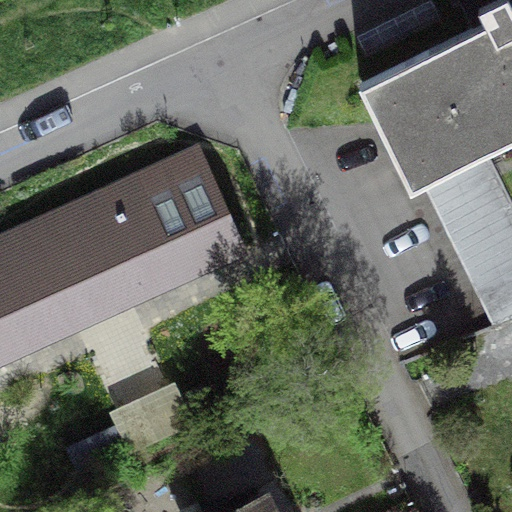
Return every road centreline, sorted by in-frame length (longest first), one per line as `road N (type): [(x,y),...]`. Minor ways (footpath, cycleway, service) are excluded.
road 1 (residential): [(454,511),(234,58)]
road 2 (residential): [(234,58),(0,162)]
road 3 (residential): [(370,0),(234,58)]
